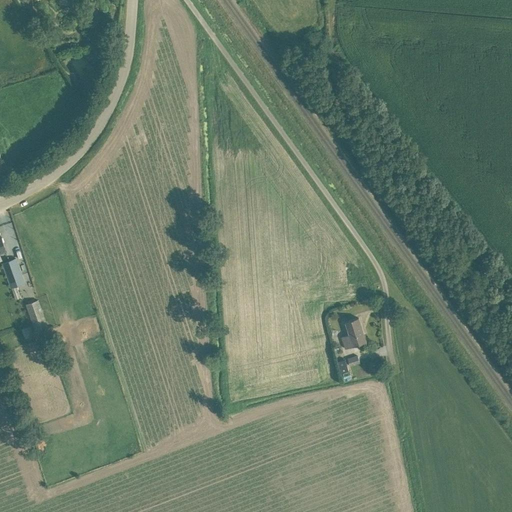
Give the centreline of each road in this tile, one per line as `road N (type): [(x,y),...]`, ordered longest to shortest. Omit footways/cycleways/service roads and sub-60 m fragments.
road 1 (unclassified): [(390,355),(374,262),(187,0)]
road 2 (unclassified): [(0,203),(62,172),(88,141),(128,59),(133,0)]
